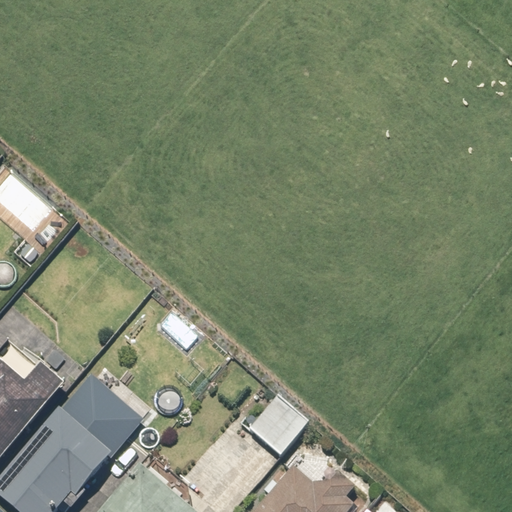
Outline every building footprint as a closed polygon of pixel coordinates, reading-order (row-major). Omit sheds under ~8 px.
[(0,372),(0,466),(60,395),(35,374),(21,391),(0,372)] [(309,427),(277,399),(247,434),(279,462),(309,427)] [(110,468),(98,457),(117,436),(81,405),(62,426),(56,420),(0,484),(0,508),(4,511),(61,511),(69,503),(74,508),(110,468)] [(398,511),(384,499),(372,511),(356,511),(357,511),(346,501),(355,491),(315,455),(306,465),(296,456),(285,469),(289,473),(277,486),(273,483),(263,494),(267,497),(254,511),(398,511)] [(180,511),(177,509),(143,478),(137,473),(101,511),(180,511)]
